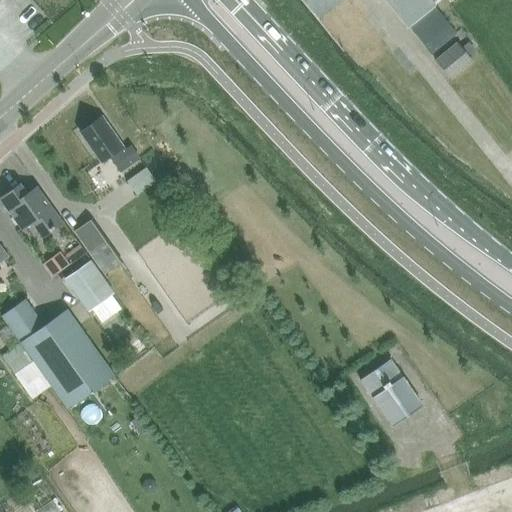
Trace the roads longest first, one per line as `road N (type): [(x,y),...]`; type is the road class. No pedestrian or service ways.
road 1 (primary): [(190,0),(412,227),(511,305)]
road 2 (primary): [(511,265),(429,204),(237,0)]
road 3 (tertiary): [(0,116),(132,0)]
